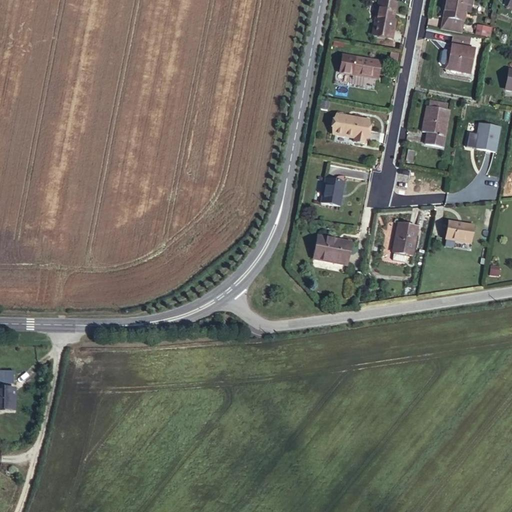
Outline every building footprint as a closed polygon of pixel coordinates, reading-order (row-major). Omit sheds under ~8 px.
[(437,0),(433,20),(453,24),(457,2),(445,0),(437,0)] [(511,17),(511,0),(502,0),(497,10),(511,17)] [(362,28),(383,32),(385,24),(381,23),(384,7),(366,3),(362,28)] [(425,32),(431,33),(434,18),(428,18),(425,19),(423,30),(425,32)] [(431,34),(450,37),(453,24),(433,20),(431,34)] [(477,39),(478,31),(457,27),(456,35),(477,39)] [(362,28),(360,38),(380,43),(383,32),(362,28)] [(465,51),(450,49),(441,47),(438,69),(461,73),(465,51)] [(338,77),(365,83),(368,65),(341,59),(338,77)] [(495,94),(511,97),(511,75),(499,73),(495,94)] [(414,135),(412,149),(430,153),(437,115),(414,110),(409,134),(414,135)] [(338,148),(350,150),(355,126),(323,119),(319,139),(338,144),(338,148)] [(462,153),(483,157),(488,131),(467,127),(462,153)] [(401,156),(395,154),(392,166),(399,167),(401,156)] [(332,185),(311,181),(306,206),(326,210),(332,185)] [(437,223),(434,241),(459,246),(462,229),(437,223)] [(401,260),(407,230),(386,227),(381,257),(382,257),(381,264),(394,267),(395,259),(401,260)] [(298,262),(332,269),(337,246),(303,239),(298,262)] [(0,371),(0,383),(13,384),(13,372),(0,371)] [(0,412),(3,412),(3,411),(14,411),(14,390),(3,390),(3,393),(0,392),(0,412)]
